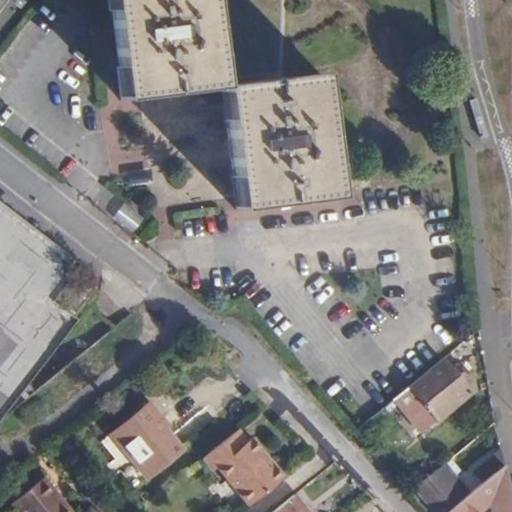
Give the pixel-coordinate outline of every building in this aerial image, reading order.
[(205,0),(105,0),(118,97),(216,84),(205,0)] [(216,84),(232,209),(331,198),(317,73),(216,84)] [(50,262),(0,223),(0,390),(62,310),(54,302),(81,265),(60,249),(50,262)] [(82,275),(62,301),(76,312),(97,286),(82,275)] [(442,357),(392,396),(420,430),(469,392),(460,380),(467,375),(460,365),(452,371),(442,357)] [(150,403),(112,434),(146,477),(181,449),(161,423),(164,421),(150,403)] [(241,430),(206,458),(216,470),(221,467),(252,505),(286,477),(269,455),(269,450),(265,450),(255,438),(251,442),(241,430)] [(416,486),(437,511),(445,511),(471,491),(458,474),(463,470),(453,456),(416,486)] [(445,511),(477,511),(495,497),(498,511),(511,511),(511,503),(503,464),(471,491),(445,511)] [(70,511),(44,479),(10,505),(15,511),(70,511)] [(308,511),(294,495),(273,511),(308,511)]
